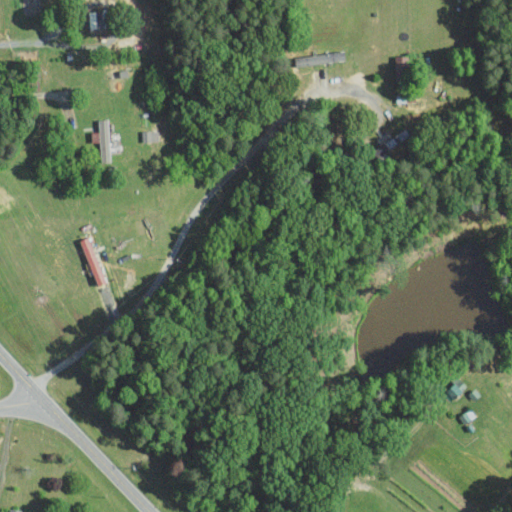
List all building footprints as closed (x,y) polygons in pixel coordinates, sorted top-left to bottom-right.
[(102,28),(101,11),(87,12),(88,29),(102,28)] [(294,64),(331,62),(330,54),(294,56),(294,64)] [(407,80),(407,55),(393,55),(394,80),(407,80)] [(99,162),(109,162),(108,119),(97,119),(99,162)] [(96,286),(105,282),(87,236),(78,240),(96,286)]
